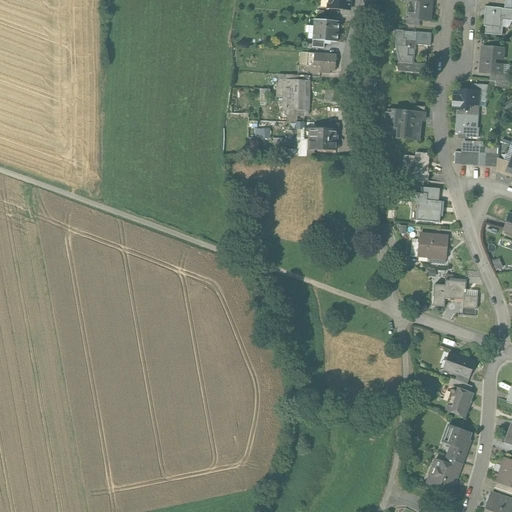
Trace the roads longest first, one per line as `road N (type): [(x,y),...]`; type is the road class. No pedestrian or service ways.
road 1 (residential): [(498,346),(396,310),(347,107),(365,0)]
road 2 (track): [(0,172),(396,310)]
road 3 (residential): [(466,511),(498,346)]
road 4 (residential): [(498,346),(499,308),(467,225)]
